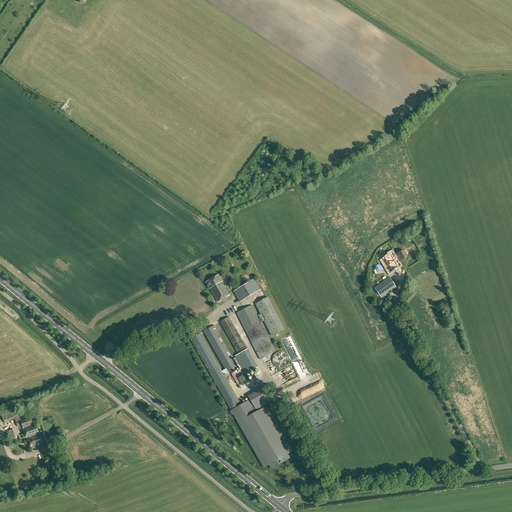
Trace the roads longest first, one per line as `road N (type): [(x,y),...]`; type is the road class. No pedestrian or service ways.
road 1 (primary): [(279,506),(0,278)]
road 2 (unclassified): [(475,456),(395,300),(400,280)]
road 3 (unclassified): [(279,506),(292,495),(467,471)]
